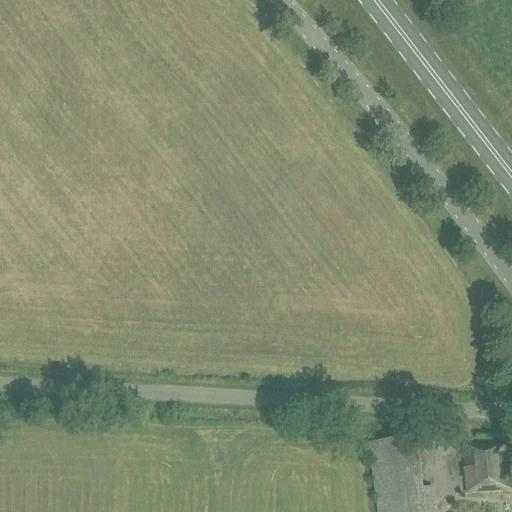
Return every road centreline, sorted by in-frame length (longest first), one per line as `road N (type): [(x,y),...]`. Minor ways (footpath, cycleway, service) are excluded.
road 1 (unclassified): [(511,406),(445,409),(0,383)]
road 2 (unclassified): [(511,279),(279,0)]
road 3 (secondary): [(511,176),(375,0)]
